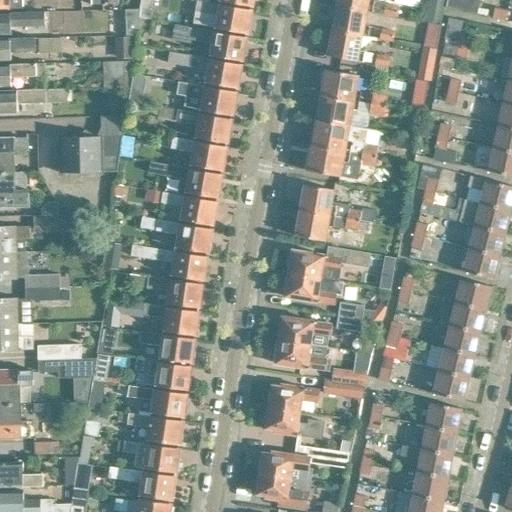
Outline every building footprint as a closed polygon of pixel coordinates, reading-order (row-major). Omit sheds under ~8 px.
[(0,0),(0,8),(23,8),(22,0),(0,0)] [(151,19),(153,0),(140,0),(139,8),(138,17),(151,19)] [(251,10),(196,0),(195,10),(207,13),(205,26),(247,34),(247,30),(250,29),(250,25),(249,22),(251,10)] [(369,1),(369,0),(337,0),(336,5),(367,11),(397,16),(399,7),(369,1)] [(477,13),(479,0),(447,0),(446,6),(477,13)] [(365,26),(367,11),(336,5),(332,31),(363,36),(367,37),(369,26),(365,26)] [(507,9),(495,6),(493,17),(505,19),(507,9)] [(135,35),(138,17),(139,8),(113,9),(114,35),(135,35)] [(45,26),(45,11),(0,12),(0,34),(11,34),(11,27),(45,26)] [(244,49),(246,37),(176,25),(173,40),(192,43),(193,39),(211,43),(209,55),(242,61),(243,58),(245,56),(246,51),(244,49)] [(381,29),(380,39),(393,41),(394,32),(381,29)] [(360,51),(363,36),(332,31),(327,56),(363,62),(365,51),(360,51)] [(426,121),(437,34),(421,32),(410,119),(426,121)] [(461,33),(459,44),(468,47),(471,35),(461,33)] [(132,62),(134,46),(135,35),(114,35),(115,62),(128,62),(132,62)] [(36,51),(35,38),(0,38),(0,60),(11,60),(11,52),(36,51)] [(61,38),(44,38),(45,52),(61,52),(61,38)] [(466,59),(468,47),(459,44),(456,57),(466,59)] [(241,78),(239,76),(241,65),(170,52),(168,62),(206,69),(204,82),(237,88),(238,85),(240,83),(241,78)] [(376,55),(375,65),(387,67),(389,57),(376,55)] [(159,75),(162,60),(145,57),(142,73),(159,75)] [(128,88),(128,62),(115,62),(115,88),(128,88)] [(45,76),(45,63),(0,64),(0,87),(12,87),(11,77),(45,76)] [(359,75),(325,69),(321,94),(359,101),(361,91),(356,90),(359,75)] [(451,78),(451,81),(448,90),(458,92),(461,80),(451,78)] [(511,103),(511,80),(508,79),(503,102),(511,103)] [(237,91),(182,82),(180,92),(201,96),(199,109),(232,115),(233,111),(235,110),(236,105),(234,103),(237,91)] [(68,103),(67,89),(0,91),(0,113),(18,113),(17,104),(68,103)] [(455,104),(458,92),(448,90),(446,102),(455,104)] [(357,112),(359,101),(321,94),(316,119),(350,125),(352,111),(357,112)] [(373,94),(371,103),(385,106),(387,97),(373,94)] [(439,118),(441,99),(432,97),(429,116),(439,118)] [(511,127),(511,103),(503,102),(498,124),(511,127)] [(383,116),(385,106),(371,103),(369,113),(383,116)] [(231,118),(159,106),(158,116),(197,123),(194,136),(227,142),(228,138),(230,137),(231,133),(229,130),(231,118)] [(123,137),(124,130),(125,115),(101,116),(101,129),(97,137),(85,129),(78,137),(83,142),(83,151),(61,152),(62,173),(118,172),(120,157),(123,137)] [(365,143),(368,128),(350,125),(316,119),(312,144),(376,156),(378,145),(365,143)] [(441,124),(438,136),(448,138),(450,126),(441,124)] [(511,150),(511,127),(498,124),(493,147),(511,150)] [(448,138),(438,136),(436,148),(445,150),(448,138)] [(83,142),(78,137),(61,137),(61,152),(83,151),(83,142)] [(134,139),(123,137),(120,157),(131,158),(134,139)] [(174,137),(172,147),(192,151),(190,164),(222,170),(222,167),(225,164),(226,160),(224,157),(226,146),(174,137)] [(0,139),(0,172),(14,172),(14,154),(25,154),(25,149),(28,149),(27,139),(0,139)] [(374,165),(376,156),(312,144),(307,170),(358,179),(361,163),(374,165)] [(511,176),(511,150),(493,147),(487,171),(511,176)] [(149,161),(149,162),(147,172),(186,179),(185,192),(217,197),(217,194),(220,192),(221,188),(219,185),(221,174),(149,161)] [(15,191),(14,172),(0,172),(0,206),(15,206),(15,217),(30,216),(29,195),(26,195),(26,190),(15,191)] [(511,210),(511,206),(511,186),(474,177),(471,188),(483,191),(480,203),(511,210)] [(438,180),(431,179),(428,178),(425,189),(435,192),(438,180)] [(332,201),(335,189),(305,184),(300,210),(373,223),(377,223),(379,211),(362,208),(361,212),(349,210),(350,205),(332,201)] [(432,204),(435,192),(425,189),(422,201),(432,204)] [(163,192),(161,203),(181,206),(179,219),(212,225),(212,221),(215,219),(216,215),(214,212),(216,201),(163,192)] [(505,233),(511,210),(480,203),(475,225),(505,233)] [(372,232),(373,223),(300,210),(296,235),(326,241),(328,226),(345,229),(346,227),(372,232)] [(76,228),(76,215),(34,216),(34,229),(76,228)] [(155,231),(158,219),(144,217),(141,228),(155,231)] [(211,229),(158,219),(155,231),(177,234),(175,247),(207,252),(208,249),(210,247),(211,243),(209,240),(211,229)] [(428,225),(418,222),(415,234),(425,236),(428,225)] [(500,255),(505,233),(475,225),(469,248),(500,255)] [(31,238),(30,226),(0,226),(0,252),(26,252),(26,239),(31,238)] [(422,248),(425,236),(415,234),(412,246),(422,248)] [(204,267),(206,256),(135,243),(134,254),(173,261),(170,274),(202,280),(203,275),(205,274),(206,270),(204,267)] [(368,268),(371,254),(325,246),(330,247),(328,256),(293,250),(292,257),(290,256),(288,267),(290,268),(289,273),(321,279),(323,267),(340,270),(342,259),(346,260),(346,264),(368,268)] [(494,279),(500,255),(469,248),(463,271),(494,279)] [(29,275),(28,252),(26,252),(0,252),(0,278),(17,278),(17,277),(26,277),(26,288),(61,288),(60,275),(29,275)] [(200,295),(202,284),(202,283),(130,272),(128,283),(169,289),(166,302),(199,307),(199,303),(202,302),(202,297),(200,295)] [(342,295),(345,283),(321,279),(289,273),(288,279),(286,279),(284,289),(286,290),(285,296),(335,305),(336,294),(342,295)] [(381,273),(378,289),(389,291),(392,275),(381,273)] [(411,291),(414,281),(414,279),(404,277),(402,288),(411,291)] [(486,309),(492,286),(461,279),(456,302),(486,309)] [(33,324),(32,300),(61,300),(61,288),(26,288),(27,298),(0,298),(0,324),(18,324),(33,324)] [(408,303),(411,291),(402,288),(399,300),(408,303)] [(196,322),(198,311),(198,310),(125,300),(123,310),(164,317),(162,330),(194,335),(195,331),(197,330),(198,325),(196,322)] [(480,332),(486,309),(456,302),(450,325),(480,332)] [(340,303),(338,316),(361,320),(364,307),(340,303)] [(332,324),(282,316),(281,323),(279,323),(277,334),(279,334),(279,340),(312,345),(326,347),(326,346),(324,345),(326,335),(330,336),(332,324)] [(359,333),(361,320),(338,316),(336,329),(359,333)] [(390,334),(400,337),(403,325),(393,322),(390,334)] [(19,337),(18,324),(0,324),(0,350),(34,350),(34,337),(19,337)] [(475,355),(480,332),(450,325),(444,347),(475,355)] [(103,328),(100,352),(111,354),(115,329),(103,328)] [(192,349),(194,339),(194,338),(140,330),(138,342),(160,345),(158,357),(190,362),(191,358),(194,357),(195,353),(192,349)] [(390,334),(386,347),(397,349),(400,337),(390,334)] [(310,356),(312,345),(279,340),(278,345),(276,345),(274,356),(276,356),(275,363),(325,371),(327,358),(310,356)] [(469,377),(475,355),(444,347),(431,344),(428,354),(442,358),(439,370),(469,377)] [(38,360),(41,360),(63,360),(82,359),(81,345),(38,346),(38,360)] [(107,380),(111,354),(100,352),(96,379),(107,380)] [(188,377),(189,369),(190,366),(136,358),(134,369),(156,372),(154,385),(186,390),(187,386),(190,384),(190,380),(188,377)] [(41,360),(41,369),(41,372),(59,372),(60,376),(93,375),(96,359),(82,359),(63,360),(41,360)] [(392,370),(387,369),(382,368),(379,380),(389,382),(392,370)] [(0,404),(19,404),(19,386),(30,386),(30,382),(33,381),(33,371),(18,371),(18,370),(0,370),(0,404)] [(365,386),(367,374),(333,370),(332,381),(365,386)] [(463,401),(469,377),(439,370),(433,393),(463,401)] [(362,399),(365,386),(332,381),(325,380),(323,393),(362,399)] [(185,404),(186,393),(129,385),(127,395),(142,398),(140,410),(183,416),(183,413),(186,414),(187,404),(185,404)] [(270,401),(269,407),(301,412),(303,401),(318,403),(320,390),(281,385),(280,387),(272,386),(271,391),(269,390),(268,401),(270,401)] [(384,405),(374,403),(372,415),(382,417),(384,405)] [(457,432),(462,409),(431,403),(426,425),(457,432)] [(20,422),(19,404),(0,404),(0,438),(35,437),(35,427),(32,427),(31,422),(20,422)] [(300,423),(301,412),(269,407),(268,412),(266,412),(265,421),(267,422),(266,428),(274,429),(274,432),(322,438),(324,422),(309,420),(309,424),(300,423)] [(180,432),(182,420),(129,412),(127,423),(149,426),(147,440),(179,444),(179,441),(182,439),(183,435),(180,432)] [(379,429),(382,417),(372,415),(369,427),(379,429)] [(453,455),(457,432),(426,425),(422,449),(453,455)] [(176,459),(178,448),(125,440),(123,451),(136,453),(134,466),(175,471),(175,468),(178,466),(178,462),(176,459)] [(58,442),(56,442),(35,443),(35,454),(59,454),(58,442)] [(448,478),(453,455),(422,449),(402,445),(400,455),(420,459),(417,472),(448,478)] [(375,451),(364,449),(362,461),(372,463),(375,451)] [(270,453),(262,452),(261,458),(260,458),(258,468),(260,469),(259,474),(292,478),(294,467),(308,470),(310,457),(271,451),(270,453)] [(349,454),(330,451),(328,464),(347,467),(349,454)] [(75,485),(79,464),(80,457),(66,458),(67,485),(75,485)] [(370,475),(372,463),(362,461),(360,473),(370,475)] [(0,487),(44,486),(44,474),(24,474),(24,462),(0,463),(0,487)] [(172,486),(174,475),(113,466),(111,477),(140,481),(138,495),(171,500),(171,496),(174,494),(175,490),(172,486)] [(444,500),(448,478),(417,472),(413,494),(444,500)] [(307,480),(292,478),(259,474),(258,482),(256,482),(256,488),(257,488),(257,494),(265,496),(264,498),(279,500),(278,505),(303,509),(307,480)] [(85,511),(88,491),(74,490),(71,511),(85,511)] [(23,491),(0,491),(0,511),(69,511),(71,503),(53,504),(53,499),(24,500),(23,491)] [(441,511),(444,500),(413,494),(409,511),(441,511)] [(366,497),(355,495),(353,507),(363,509),(366,497)] [(168,511),(170,503),(138,498),(138,501),(116,497),(114,509),(121,510),(120,511),(168,511)] [(104,511),(107,507),(96,502),(90,511),(104,511)] [(338,511),(340,505),(325,502),(323,511),(338,511)]
